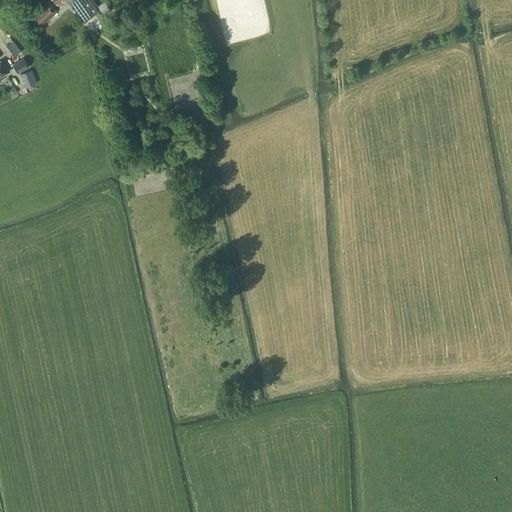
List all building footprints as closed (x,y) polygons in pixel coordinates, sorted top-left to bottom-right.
[(56,0),(59,2),(61,0),(67,0),(71,4),(71,3),(84,21),(95,13),(103,25),(109,21),(101,9),(100,10),(93,0),(56,0)] [(57,12),(49,3),(30,20),(37,28),(44,22),(45,23),(57,12)] [(16,54),(22,50),(14,40),(8,44),(16,54)] [(13,64),(18,73),(29,66),(23,57),(13,64)] [(37,82),(31,69),(20,74),(25,87),(37,82)]
